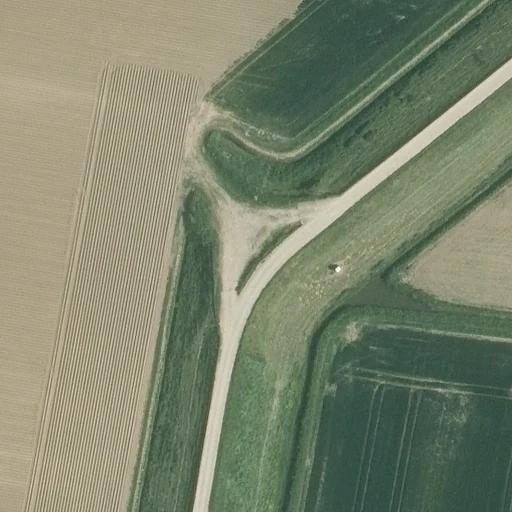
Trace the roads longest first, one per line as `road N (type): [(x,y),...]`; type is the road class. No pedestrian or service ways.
road 1 (unclassified): [(194,511),(221,375),(260,273),(291,238),(511,62)]
road 2 (track): [(297,511),(325,354),(355,321),(511,338)]
